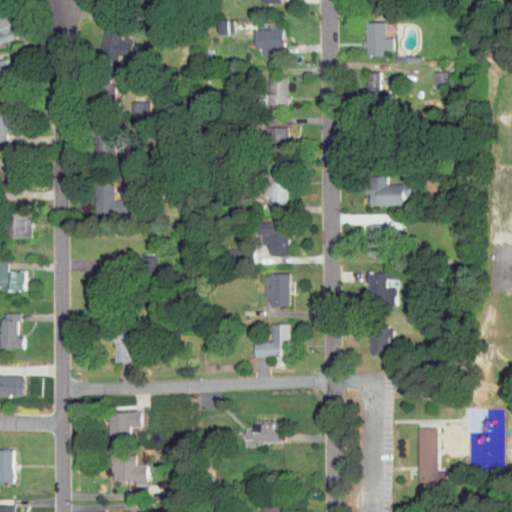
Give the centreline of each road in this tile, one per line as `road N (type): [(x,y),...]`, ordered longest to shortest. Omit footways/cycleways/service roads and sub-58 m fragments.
road 1 (residential): [(328,0),(335,511)]
road 2 (residential): [(60,0),(66,511)]
road 3 (residential): [(334,379),(65,386)]
